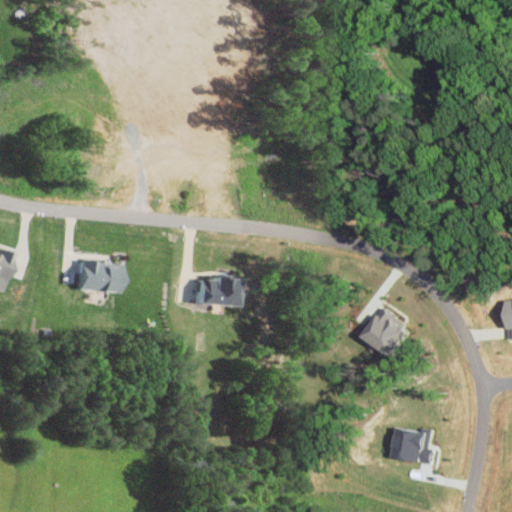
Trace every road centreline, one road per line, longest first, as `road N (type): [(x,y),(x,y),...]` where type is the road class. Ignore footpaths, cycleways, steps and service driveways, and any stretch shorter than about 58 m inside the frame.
road 1 (residential): [(223,219),(384,248),(429,286),(479,367),(482,405),(464,511)]
road 2 (residential): [(0,193),(115,215),(223,219)]
